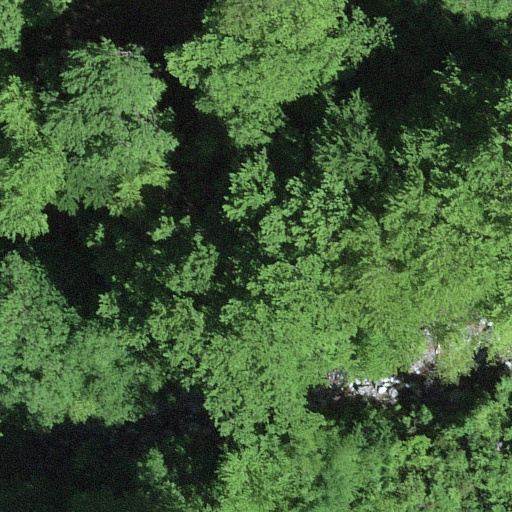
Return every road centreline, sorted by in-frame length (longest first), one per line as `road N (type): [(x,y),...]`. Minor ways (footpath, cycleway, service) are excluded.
road 1 (track): [(511,361),(454,326),(285,252),(236,219)]
road 2 (track): [(400,511),(420,444),(511,380)]
